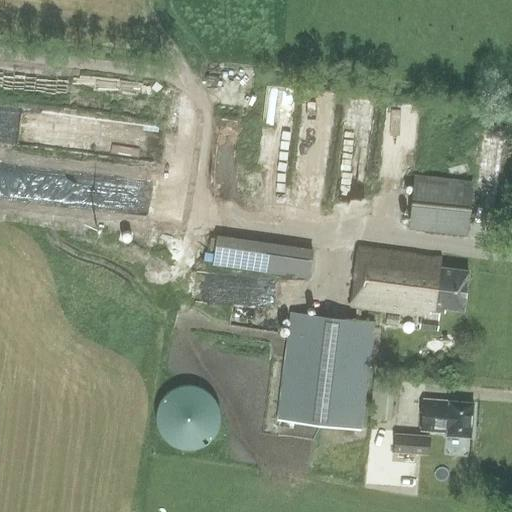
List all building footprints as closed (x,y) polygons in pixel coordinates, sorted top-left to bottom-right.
[(467,235),(473,182),(415,175),(409,229),(467,235)] [(309,279),(313,250),(218,235),(213,265),(309,279)] [(422,326),(436,328),(438,316),(439,317),(440,311),(444,311),(444,308),(464,310),(469,270),(440,267),(441,256),(358,246),(350,305),(355,306),(353,321),(293,314),(280,421),(359,430),(372,323),(359,322),(361,306),(432,315),(431,318),(423,317),(422,326)] [(374,380),(371,420),(391,421),(395,382),(374,380)] [(167,414),(168,446),(215,444),(213,386),(159,388),(160,414),(167,414)] [(423,431),(447,433),(447,436),(472,438),(474,404),(449,402),(425,401),(423,431)] [(394,432),(370,430),(366,484),(413,489),(415,465),(392,463),(394,432)]
